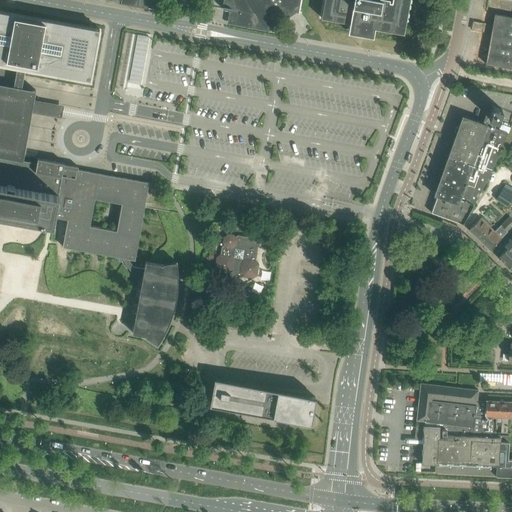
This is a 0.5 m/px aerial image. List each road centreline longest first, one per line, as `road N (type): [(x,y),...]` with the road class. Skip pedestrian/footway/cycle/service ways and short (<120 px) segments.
road 1 (unclassified): [(417,78),(396,67),(25,0)]
road 2 (secondary): [(345,500),(0,438)]
road 3 (secondary): [(0,467),(254,511)]
road 4 (unclassified): [(370,299),(345,500)]
road 5 (secondary): [(511,510),(345,500)]
road 6 (residential): [(511,289),(465,243),(380,217)]
road 7 (unclassified): [(380,217),(419,108),(417,78)]
